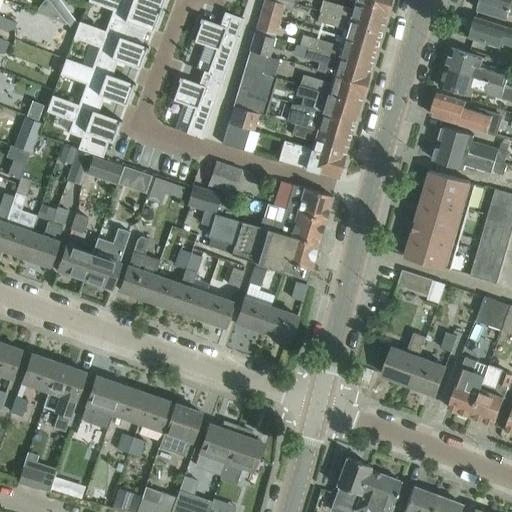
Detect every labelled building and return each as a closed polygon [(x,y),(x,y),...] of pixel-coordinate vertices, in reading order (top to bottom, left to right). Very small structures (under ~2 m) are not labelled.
[(134,0),(87,0),(88,0),(112,9),(105,30),(105,31),(125,38),(125,37),(129,27),(137,29),(138,25),(152,30),(159,12),(161,13),(161,10),(134,0)] [(134,0),(161,10),(162,7),(161,7),(163,0),(134,0)] [(284,4),(275,1),(270,0),(263,0),(260,13),(280,19),(284,4)] [(381,28),(387,9),(355,0),(354,1),(352,8),(323,0),(322,0),(320,10),(381,28)] [(387,9),(389,0),(350,0),(354,1),(355,0),(383,8),(387,9)] [(511,14),(511,0),(481,0),(478,10),(506,19),(508,13),(511,14)] [(376,47),(381,28),(320,10),(317,20),(346,29),(343,37),(376,47)] [(201,21),(194,40),(204,44),(199,59),(210,63),(207,71),(207,72),(223,78),(238,36),(237,35),(243,18),(241,17),(224,11),(220,24),(201,17),(199,21),(201,21)] [(275,35),(280,19),(260,13),(256,29),(275,35)] [(0,14),(0,27),(8,31),(13,28),(16,21),(1,16),(1,15),(0,14)] [(511,26),(477,16),(470,38),(498,46),(500,40),(511,43),(511,26)] [(79,20),(73,37),(99,46),(92,67),(91,67),(111,75),(112,74),(116,63),(123,66),(125,62),(139,66),(145,49),(147,49),(148,46),(125,37),(125,38),(105,31),(105,30),(79,20)] [(254,34),(250,49),(260,52),(270,55),(275,39),(255,32),(254,34)] [(370,66),(376,47),(343,37),(341,45),(328,41),(303,34),(300,45),(307,47),(370,66)] [(370,66),(307,47),(304,57),(319,61),(316,69),(333,74),(365,84),(370,66)] [(510,72),(482,63),(484,57),(451,47),(445,67),(498,83),(506,86),(507,85),(510,72)] [(250,49),(244,68),(263,74),(270,55),(260,52),(250,49)] [(65,57),(60,73),(86,83),(78,103),(78,104),(98,111),(102,100),(110,103),(112,98),(125,103),(132,86),(134,86),(135,82),(112,74),(111,75),(91,67),(92,67),(65,57)] [(199,59),(196,67),(203,70),(207,71),(210,63),(199,59)] [(506,86),(498,83),(445,67),(439,86),(472,96),(474,90),(511,100),(511,86),(507,85),(506,86)] [(244,68),(239,86),(257,92),(263,74),(244,68)] [(180,80),(173,99),(183,103),(177,119),(189,123),(186,131),(186,132),(202,137),(210,116),(223,78),(207,72),(207,71),(203,70),(199,83),(179,76),(178,80),(180,80)] [(359,102),(365,84),(333,74),(330,83),(303,74),(300,85),(359,102)] [(354,120),(359,102),(300,85),(297,95),(303,97),(301,105),(354,120)] [(239,86),(233,105),(237,106),(251,110),(257,92),(239,86)] [(480,114),(463,109),(466,101),(437,92),(431,114),(484,130),(495,134),(501,114),(482,108),(480,114)] [(52,94),(46,110),(72,120),(68,131),(82,136),(78,148),(102,156),(109,139),(112,140),(118,122),(120,123),(121,119),(98,111),(78,104),(78,103),(52,94)] [(33,100),(27,115),(38,119),(44,104),(33,100)] [(349,139),(354,120),(301,105),(297,103),(291,122),(295,123),(349,139)] [(233,105),(228,122),(253,130),(258,112),(251,110),(237,106),(233,105)] [(177,119),(174,127),(186,131),(189,123),(177,119)] [(223,138),(222,142),(250,150),(253,140),(242,137),(244,128),(228,123),(223,138)] [(343,157),(349,139),(295,123),(292,133),(314,140),(311,147),(343,157)] [(499,148),(473,140),(475,134),(444,125),(439,142),(505,162),(508,151),(499,148)] [(15,146),(30,152),(36,137),(21,131),(15,146)] [(343,157),(311,147),(288,140),(282,160),(306,167),(337,177),(343,157)] [(505,162),(439,142),(434,159),(465,169),(466,163),(493,171),(504,174),(508,163),(505,162)] [(64,143),(58,159),(72,163),(76,150),(77,147),(64,143)] [(17,158),(26,161),(29,152),(12,145),(9,154),(17,158)] [(80,183),(89,154),(76,150),(72,163),(67,179),(80,183)] [(93,156),(87,172),(106,178),(111,162),(93,156)] [(233,193),(241,169),(216,160),(207,184),(233,193)] [(136,169),(130,185),(146,190),(151,175),(136,169)] [(452,269),(476,184),(470,183),(471,181),(431,170),(406,256),(446,268),(446,267),(452,269)] [(180,195),(184,185),(154,175),(147,197),(161,202),(165,190),(180,195)] [(187,204),(205,209),(215,212),(220,193),(193,184),(187,204)] [(325,219),(332,195),(293,184),(286,208),(297,211),(325,219)] [(5,187),(0,201),(0,203),(11,207),(16,191),(5,187)] [(498,283),(511,233),(511,193),(496,189),(471,275),(498,283)] [(5,222),(0,237),(0,247),(23,255),(32,231),(36,216),(22,211),(28,195),(16,191),(11,207),(5,222)] [(32,231),(23,255),(49,264),(55,246),(57,240),(68,210),(56,206),(51,221),(48,220),(43,235),(32,231)] [(318,243),(290,235),(273,230),(215,212),(205,209),(201,222),(211,225),(208,235),(234,243),(231,253),(308,277),(318,243)] [(318,243),(325,219),(297,211),(293,226),(276,221),(273,230),(290,235),(318,243)] [(86,216),(77,213),(72,228),(81,231),(86,216)] [(117,267),(130,231),(118,227),(107,257),(93,252),(85,277),(111,286),(117,267)] [(141,236),(137,239),(134,249),(143,252),(148,238),(141,236)] [(85,277),(93,252),(66,243),(58,267),(85,277)] [(185,267),(190,252),(180,248),(174,263),(185,267)] [(147,299),(156,274),(161,258),(143,252),(134,249),(128,264),(120,289),(147,299)] [(202,256),(190,252),(185,267),(180,282),(182,283),(173,308),(198,316),(207,292),(191,286),(196,271),(202,256)] [(259,287),(260,286),(266,270),(255,266),(236,321),(262,330),(271,306),(275,293),(259,287)] [(238,286),(243,271),(233,267),(227,282),(238,286)] [(428,295),(433,279),(403,270),(398,285),(428,295)] [(182,283),(180,282),(156,274),(147,299),(173,308),(182,283)] [(306,284),(295,281),(291,297),(301,300),(306,284)] [(224,325),(231,306),(233,301),(207,292),(198,316),(224,325)] [(502,330),(511,305),(486,296),(477,321),(502,330)] [(289,339),(297,315),(271,306),(262,330),(289,339)] [(410,384),(420,357),(419,356),(426,337),(414,332),(407,352),(394,347),(383,374),(410,384)] [(452,352),(458,337),(446,333),(441,347),(452,352)] [(0,373),(11,377),(20,349),(0,341),(0,373)] [(49,391),(59,362),(32,353),(22,381),(49,391)] [(436,394),(443,375),(446,367),(420,357),(410,384),(436,394)] [(472,416),(490,367),(478,362),(478,361),(466,357),(458,379),(459,380),(449,407),(459,411),(459,416),(467,419),(470,415),(472,416)] [(64,430),(78,390),(85,371),(59,362),(49,391),(44,406),(61,412),(55,427),(64,430)] [(495,424),(511,377),(511,375),(490,367),(472,416),(495,424)] [(113,413),(122,384),(96,375),(86,403),(113,413)] [(138,422),(148,393),(122,384),(113,413),(138,422)] [(164,431),(174,402),(148,393),(138,422),(164,431)] [(28,399),(17,395),(11,411),(23,415),(28,399)] [(185,456),(201,411),(174,402),(164,431),(159,446),(185,456)] [(222,427),(209,423),(195,465),(221,474),(226,460),(236,432),(235,432),(238,424),(237,424),(236,425),(225,421),(222,427)] [(221,474),(220,477),(234,482),(240,465),(252,469),(262,441),(249,437),(251,430),(239,426),(239,425),(238,424),(235,432),(236,432),(226,460),(221,474)] [(128,452),(134,436),(122,432),(116,448),(128,452)] [(145,440),(134,436),(128,452),(139,455),(145,440)] [(355,508),(369,469),(370,465),(346,456),(336,484),(346,488),(341,504),(355,508)] [(39,488),(44,473),(23,466),(18,481),(39,488)] [(389,511),(392,504),(394,499),(401,481),(383,474),(369,469),(355,508),(366,511),(389,511)] [(54,474),(50,488),(63,492),(67,478),(54,474)] [(429,511),(437,494),(413,485),(402,511),(401,511),(429,511)] [(119,487),(113,503),(128,509),(134,492),(119,487)] [(179,489),(176,496),(170,511),(208,511),(209,510),(212,501),(179,489)] [(138,511),(170,511),(176,496),(161,491),(157,503),(141,498),(136,511),(138,511)] [(459,511),(462,503),(437,494),(429,511),(459,511)]
